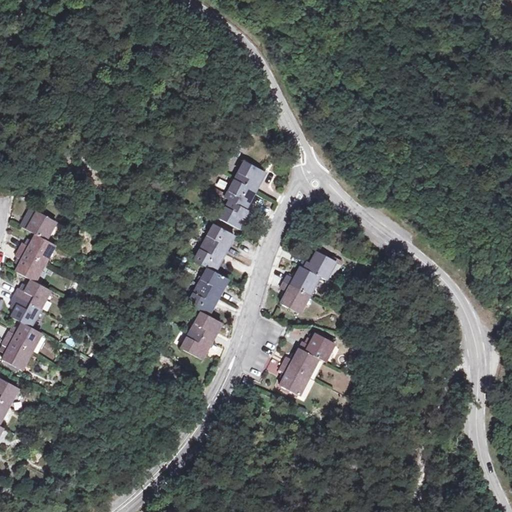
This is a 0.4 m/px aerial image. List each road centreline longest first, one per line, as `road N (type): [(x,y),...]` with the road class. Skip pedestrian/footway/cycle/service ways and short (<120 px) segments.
road 1 (unclassified): [(320,188),(370,219),(454,293),(479,335),(476,417),(505,511)]
road 2 (residential): [(112,511),(176,453),(202,416),(239,345),(271,237),(305,187)]
road 3 (track): [(412,511),(435,406),(452,368),(480,346)]
road 4 (unclassified): [(198,0),(262,67),(290,128)]
